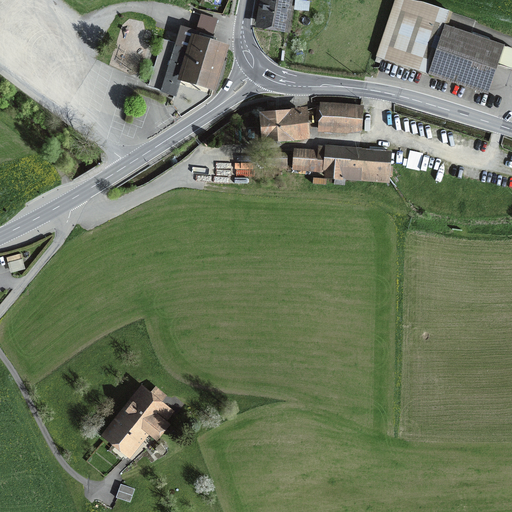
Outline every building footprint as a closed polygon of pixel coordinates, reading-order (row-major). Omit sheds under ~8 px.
[(290,5),(286,5),(287,0),(264,0),(261,24),(286,28),(290,5)] [(294,0),(294,8),(308,9),(308,0),(294,0)] [(511,48),(445,25),(449,11),(423,2),(407,0),(395,0),(376,57),(476,90),(486,60),(510,68),(511,61),(511,48)] [(179,24),(204,31),(209,15),(201,13),(200,18),(182,13),(179,24)] [(179,34),(162,91),(175,95),(181,77),(209,85),(221,47),(197,39),(194,49),(189,47),(192,38),(179,34)] [(141,75),(101,63),(95,85),(132,96),(135,89),(145,92),(153,67),(144,64),(141,75)] [(316,119),(321,119),(320,122),(360,126),(362,109),(317,105),(316,119)] [(263,114),(265,136),(302,133),(301,111),(263,114)] [(331,148),(327,147),(325,176),(383,180),(384,171),(387,172),(388,153),(350,150),(350,151),(330,150),(331,148)] [(295,149),(295,159),(318,160),(318,151),(295,149)] [(267,163),(284,163),(284,152),(267,152),(267,163)] [(213,178),(242,177),(242,168),(213,169),(213,178)] [(143,387),(100,439),(130,464),(173,412),(143,387)] [(128,504),(134,488),(122,484),(116,500),(128,504)]
